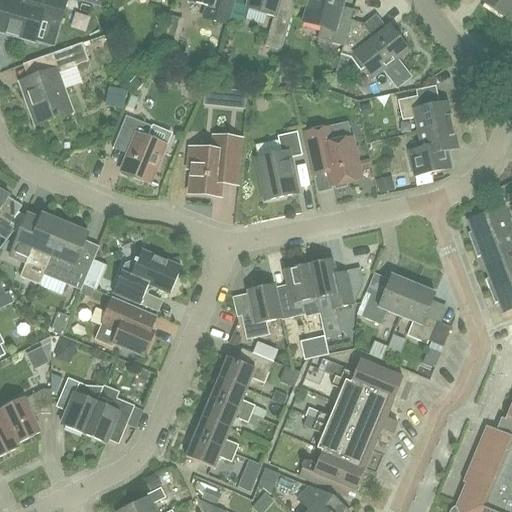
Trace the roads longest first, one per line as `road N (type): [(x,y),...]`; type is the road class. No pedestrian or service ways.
road 1 (residential): [(393,511),(434,413),(462,388),(472,358),(428,202)]
road 2 (residential): [(73,496),(120,469),(154,436),(228,237)]
road 3 (residential): [(228,237),(38,176),(0,134)]
road 4 (residential): [(428,202),(228,237)]
road 5 (residential): [(511,109),(491,163),(464,191),(428,202)]
road 6 (residential): [(416,0),(453,47),(511,74)]
